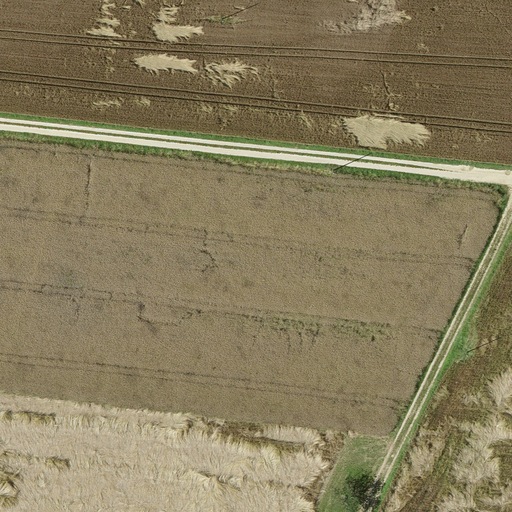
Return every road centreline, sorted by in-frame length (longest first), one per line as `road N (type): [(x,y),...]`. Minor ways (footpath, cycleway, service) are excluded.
road 1 (track): [(0,127),(511,178)]
road 2 (track): [(511,214),(368,511)]
